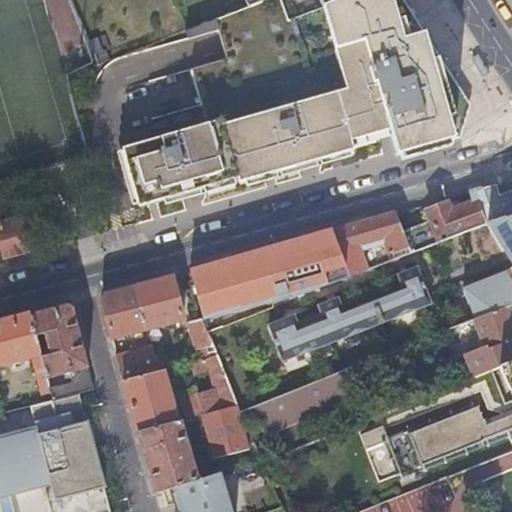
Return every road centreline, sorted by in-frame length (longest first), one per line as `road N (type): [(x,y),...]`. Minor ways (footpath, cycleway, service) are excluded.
road 1 (residential): [(511,159),(78,277)]
road 2 (residential): [(78,277),(143,511)]
